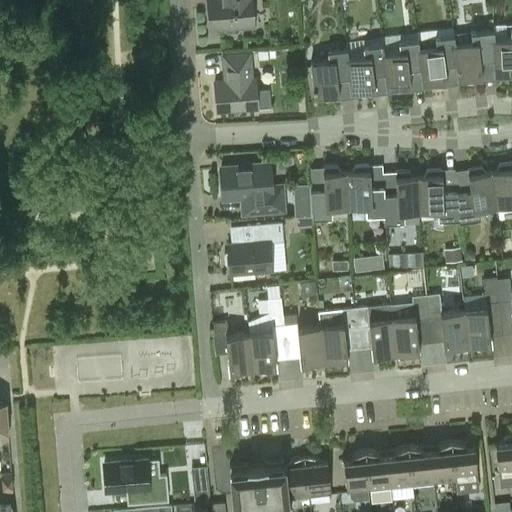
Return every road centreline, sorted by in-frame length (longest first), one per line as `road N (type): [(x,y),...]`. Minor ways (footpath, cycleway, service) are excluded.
road 1 (residential): [(210,410),(511,378)]
road 2 (residential): [(210,410),(189,135)]
road 3 (residential): [(189,135),(360,128)]
road 4 (residential): [(360,128),(400,141),(450,143),(511,132)]
road 5 (residential): [(511,105),(457,106),(360,128)]
road 6 (residential): [(189,135),(180,0)]
